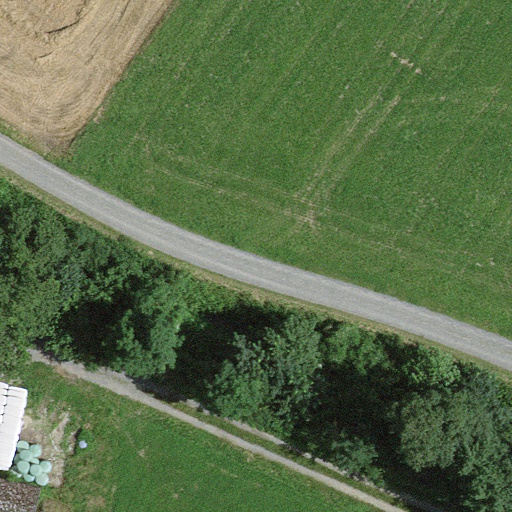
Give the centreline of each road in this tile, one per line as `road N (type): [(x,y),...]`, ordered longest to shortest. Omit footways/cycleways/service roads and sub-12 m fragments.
road 1 (track): [(0,145),(51,179),(213,256),(511,353)]
road 2 (track): [(0,331),(404,511)]
